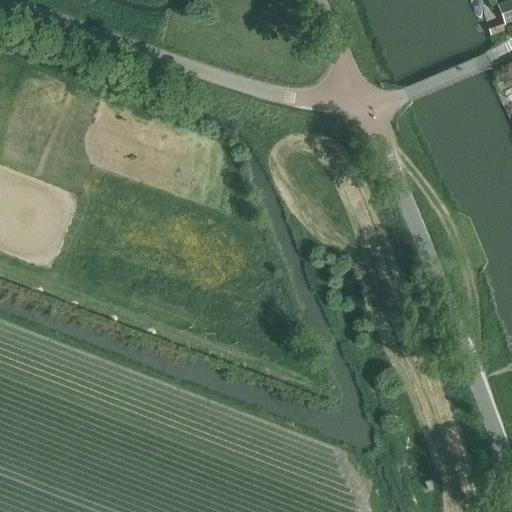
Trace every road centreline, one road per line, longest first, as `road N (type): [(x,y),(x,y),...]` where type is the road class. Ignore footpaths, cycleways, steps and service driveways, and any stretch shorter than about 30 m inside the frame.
road 1 (unclassified): [(511,467),(365,105)]
road 2 (tertiary): [(365,105),(267,94),(0,1)]
road 3 (tertiary): [(365,105),(397,99),(511,47)]
